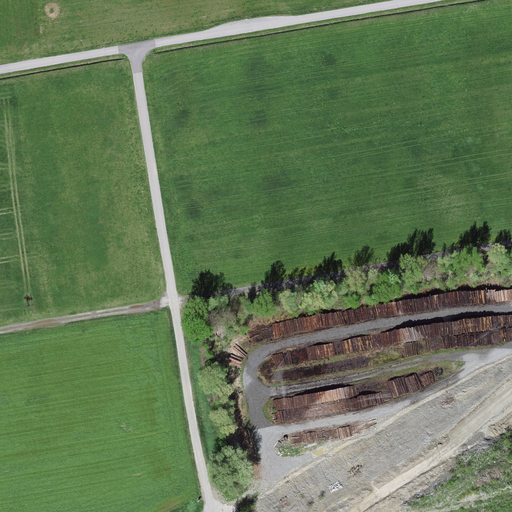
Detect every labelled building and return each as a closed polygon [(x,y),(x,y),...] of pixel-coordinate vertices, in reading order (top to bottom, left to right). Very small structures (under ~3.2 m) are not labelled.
[(394,302),(395,313),(408,313),(407,301),(394,302)] [(511,313),(488,314),(489,337),(496,337),(496,339),(511,337),(511,313)] [(426,324),(427,333),(446,332),(446,324),(426,324)] [(326,359),(328,372),(373,366),(371,352),(362,353),(360,338),(300,346),(303,362),(326,359)] [(274,420),(375,410),(373,384),(278,394),(279,408),(273,409),(274,420)] [(293,444),(343,437),(342,426),(292,433),(293,444)]
